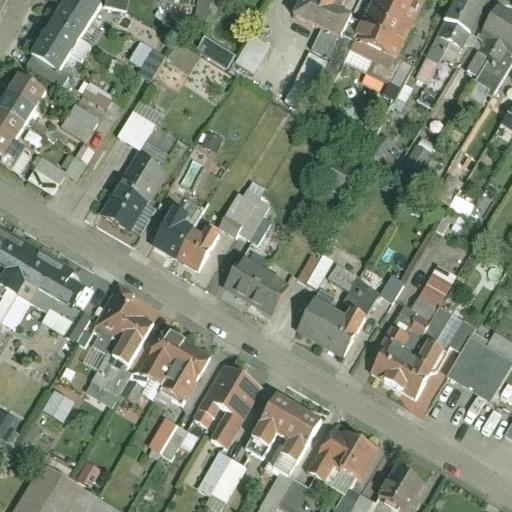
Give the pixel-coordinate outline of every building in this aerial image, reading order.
[(60,78),(105,12),(86,0),(72,0),(32,60),(60,78)] [(102,0),(102,9),(123,11),(124,0),(102,0)] [(352,0),(301,0),(291,24),(342,46),(353,21),(346,18),(352,0)] [(427,0),(377,0),(357,46),(399,65),(427,0)] [(488,5),(477,0),(458,0),(439,40),(465,52),(488,5)] [(511,66),(511,22),(498,15),(482,45),(493,51),(474,88),(495,99),(511,66)] [(251,78),(266,48),(247,38),(232,68),(251,78)] [(125,70),(148,84),(162,60),(140,46),(125,70)] [(0,108),(0,162),(1,163),(47,99),(20,80),(0,108)] [(86,86),(77,100),(102,115),(110,101),(86,86)] [(113,141),(137,155),(159,118),(135,104),(113,141)] [(70,108),(57,131),(83,146),(96,123),(70,108)] [(402,165),(415,176),(435,153),(422,143),(402,165)] [(141,147),(137,154),(159,167),(163,160),(141,147)] [(76,148),(60,174),(75,182),(91,156),(76,148)] [(49,200),(64,177),(39,160),(24,183),(49,200)] [(168,180),(134,160),(100,219),(135,239),(168,180)] [(179,188),(195,195),(207,168),(191,161),(179,188)] [(246,183),(216,229),(253,253),(270,228),(261,222),(269,209),(257,201),(262,194),(246,183)] [(154,250),(200,277),(221,241),(175,214),(154,250)] [(0,283),(64,322),(82,292),(68,284),(72,278),(1,236),(0,237),(0,283)] [(310,255),(295,284),(314,294),(329,265),(310,255)] [(239,268),(224,297),(271,323),(287,294),(239,268)] [(389,307),(401,287),(388,280),(377,300),(389,307)] [(299,332),(345,358),(364,325),(318,299),(299,332)] [(123,380),(152,327),(114,305),(97,335),(116,346),(103,369),(123,380)] [(83,333),(89,322),(78,316),(63,344),(79,353),(88,337),(83,333)] [(406,333),(377,377),(426,409),(455,365),(406,333)] [(185,410),(212,363),(161,334),(134,381),(185,410)] [(488,408),(511,371),(473,346),(449,384),(488,408)] [(240,434),(263,394),(227,372),(203,412),(240,434)] [(82,400),(107,410),(116,389),(91,379),(82,400)] [(60,426),(72,406),(50,394),(39,414),(60,426)] [(289,477),(321,429),(281,404),(250,451),(289,477)] [(0,442),(1,443),(11,420),(0,415),(0,442)] [(511,420),(501,442),(511,446),(511,420)] [(144,453),(169,465),(176,451),(187,456),(195,440),(160,423),(144,453)] [(352,492),(375,456),(343,435),(335,449),(322,441),(308,463),(322,472),(352,492)] [(209,500),(205,509),(210,511),(225,511),(244,470),(213,457),(196,495),(209,500)] [(83,465),(74,483),(91,491),(100,473),(83,465)] [(388,511),(412,511),(427,489),(397,471),(377,505),(388,511)] [(18,511),(67,511),(79,493),(43,472),(18,511)]
